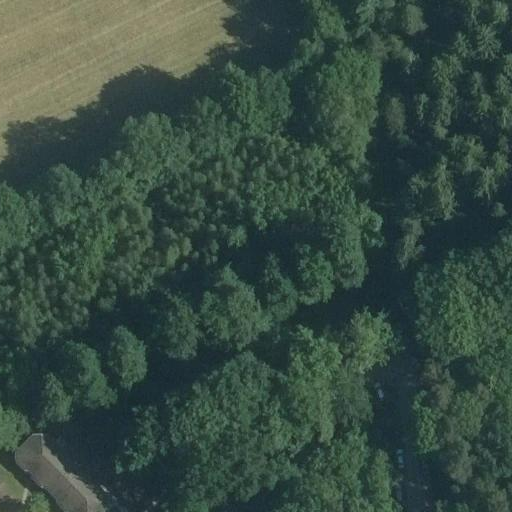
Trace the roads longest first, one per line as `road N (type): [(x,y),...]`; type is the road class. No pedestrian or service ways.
road 1 (track): [(143,511),(204,446),(511,299)]
road 2 (track): [(340,0),(385,176),(390,284)]
road 3 (unclassified): [(390,284),(412,511)]
